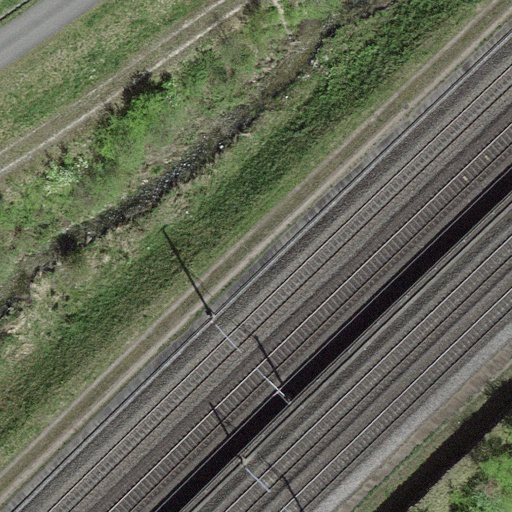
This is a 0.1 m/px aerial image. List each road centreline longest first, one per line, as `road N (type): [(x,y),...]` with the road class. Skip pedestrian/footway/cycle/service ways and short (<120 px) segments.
road 1 (track): [(511,0),(0,488)]
road 2 (track): [(234,0),(0,151)]
